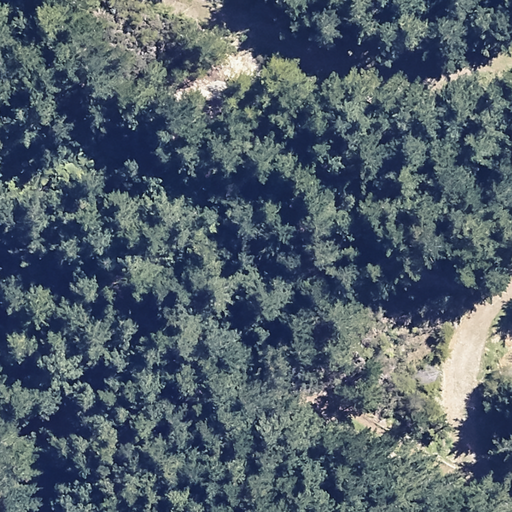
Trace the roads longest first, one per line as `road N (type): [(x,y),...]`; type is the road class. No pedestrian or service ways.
road 1 (track): [(511,68),(422,77),(191,0)]
road 2 (track): [(510,511),(474,442),(469,377),(511,302)]
